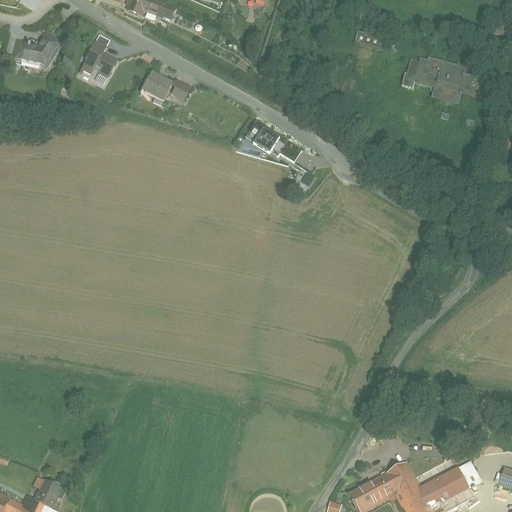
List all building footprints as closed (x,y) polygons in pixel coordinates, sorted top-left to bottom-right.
[(178,13),(138,0),(128,0),(126,9),(128,10),(127,16),(144,21),(146,15),(174,24),(178,13)] [(244,0),(243,3),(269,11),(272,0),(244,0)] [(236,23),(226,22),(225,30),(235,31),(236,23)] [(16,68),(52,73),(67,47),(47,36),(38,51),(19,48),(16,68)] [(401,49),(357,39),(355,49),(397,59),(401,49)] [(96,79),(99,74),(102,75),(99,79),(108,84),(118,64),(104,57),(110,45),(101,40),(84,73),(96,79)] [(444,65),(430,61),(429,65),(421,63),(420,66),(412,64),(409,79),(406,79),(403,92),(405,92),(414,94),(415,89),(443,96),(440,106),(461,111),(464,98),(477,102),(482,82),(465,78),(467,71),(444,65)] [(174,86),(153,75),(143,94),(164,105),(174,86)] [(179,83),(172,97),(187,105),(194,90),(179,83)] [(245,141),(277,160),(279,157),(294,166),(303,151),(256,123),(245,141)] [(511,176),(504,175),(501,188),(511,190),(511,176)] [(311,190),(317,180),(311,176),(304,186),(311,190)] [(470,464),(459,470),(469,490),(470,492),(482,485),(470,464)] [(459,470),(421,491),(407,466),(386,478),(396,497),(403,510),(404,509),(405,511),(443,511),(440,506),(446,502),(469,490),(459,470)] [(501,485),(500,487),(511,490),(511,472),(505,471),(503,478),(501,485)] [(360,492),(351,497),(359,511),(368,511),(396,497),(386,478),(371,486),(370,485),(359,491),(360,492)] [(38,503),(50,509),(55,511),(57,511),(67,493),(42,480),(37,489),(44,493),(38,503)] [(0,511),(11,511),(16,504),(0,495),(0,511)] [(48,511),(50,509),(38,503),(31,500),(26,509),(16,504),(11,511),(48,511)] [(451,511),(446,502),(440,506),(443,511),(451,511)]
